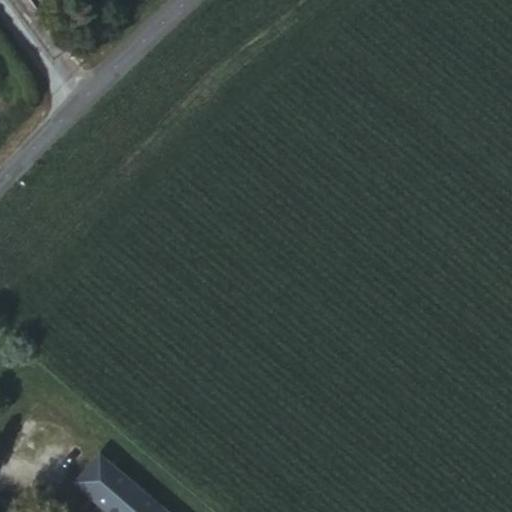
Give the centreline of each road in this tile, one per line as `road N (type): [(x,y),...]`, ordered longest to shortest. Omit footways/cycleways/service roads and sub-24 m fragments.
road 1 (tertiary): [(188,0),(0,182)]
road 2 (unknown): [(72,111),(13,19),(31,0)]
